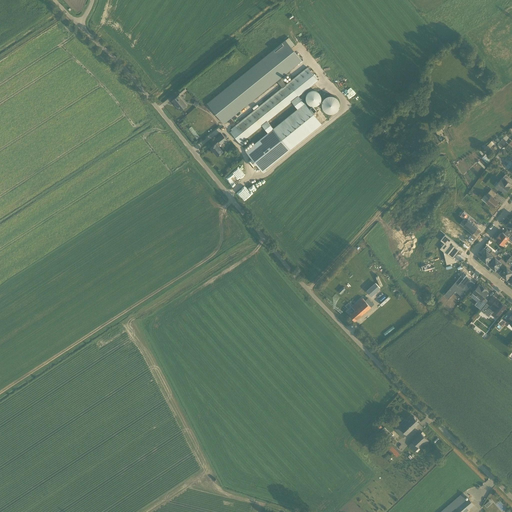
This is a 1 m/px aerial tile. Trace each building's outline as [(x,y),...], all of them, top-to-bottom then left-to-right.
[(223,124),(276,81),(280,78),(302,60),(285,40),(207,103),(223,124)] [(302,105),(296,97),(317,80),(307,67),(285,85),(280,78),(276,81),(282,88),(235,125),(236,127),(230,132),(239,143),(262,125),(268,133),(246,151),(261,170),(260,170),(262,172),(321,124),(305,103),(302,105)] [(183,87),(177,91),(180,95),(186,90),(183,87)] [(310,107),(321,102),(315,90),(304,94),(310,107)] [(329,115),(341,105),(331,93),(319,102),(329,115)] [(178,96),(172,101),(180,110),(186,105),(178,96)] [(210,147),(217,155),(222,151),(218,146),(221,144),(226,140),(222,134),(216,139),(218,141),(216,143),(210,147)] [(498,144),(502,147),(507,141),(503,138),(498,144)] [(411,159),(404,152),(400,155),(407,163),(411,159)] [(501,190),(505,193),(510,187),(509,186),(511,184),(511,183),(511,181),(511,178),(506,174),(501,179),(495,186),(501,190)] [(497,203),(499,201),(494,197),(497,194),(491,189),(486,196),(490,199),(486,203),(489,205),(489,204),(494,207),(495,206),(496,206),(495,207),(496,207),(498,203),(498,204),(497,203)] [(481,205),(474,215),(477,218),(476,219),(481,223),(486,217),(485,216),(487,214),(486,213),(488,211),(481,205)] [(464,211),(460,215),(465,220),(467,222),(463,226),(473,233),(478,227),(473,223),(476,220),(464,211)] [(501,233),(500,234),(497,238),(496,240),(503,245),(508,239),(511,242),(511,233),(508,236),(503,232),(502,233),(501,233)] [(446,236),(442,241),(449,247),(445,252),(449,255),(447,257),(448,261),(452,260),(454,258),(458,253),(459,254),(460,253),(457,251),(461,247),(446,236)] [(490,258),(493,260),(495,258),(496,258),(498,255),(492,251),(490,253),(487,250),(486,251),(483,248),(480,252),(483,255),(481,258),(483,260),(482,260),(486,263),(489,260),(489,259),(490,259),(490,258)] [(499,260),(496,258),(495,258),(493,260),(489,265),(491,267),(495,270),(498,267),(497,267),(499,266),(499,265),(502,267),(506,262),(501,258),(499,260)] [(503,271),(500,275),(504,278),(505,277),(507,279),(510,274),(511,272),(511,270),(510,269),(511,266),(508,264),(511,260),(510,258),(508,260),(506,262),(502,267),(505,270),(504,270),(504,271),(503,271)] [(460,277),(445,295),(448,298),(452,293),(456,287),(464,294),(471,286),(467,282),(469,279),(466,276),(463,280),(460,277)] [(480,298),(475,304),(480,309),(487,300),(484,297),(488,292),(486,290),(487,289),(485,288),(483,287),(484,287),(482,285),(481,286),(479,284),(476,288),(475,288),(472,291),(473,291),(473,292),(480,298)] [(355,310),(350,315),(355,321),(371,307),(363,298),(352,307),(355,310)] [(500,302),(496,300),(492,305),(496,308),(494,310),(499,315),(506,306),(501,302),(500,302)] [(486,303),(480,310),(484,313),(490,306),(486,303)] [(506,322),(502,318),(498,323),(502,327),(506,322)] [(414,416),(408,421),(406,419),(395,429),(403,437),(406,434),(419,422),(414,416)] [(372,439),(382,427),(377,422),(366,434),(372,439)] [(385,427),(378,433),(381,436),(382,434),(390,442),(395,438),(385,427)] [(421,433),(412,441),(407,446),(408,447),(409,447),(414,452),(415,451),(417,453),(421,450),(420,449),(429,441),(424,436),(426,435),(422,432),(421,433)] [(467,500),(464,496),(462,494),(440,511),(465,511),(474,505),(469,498),(467,500)]
